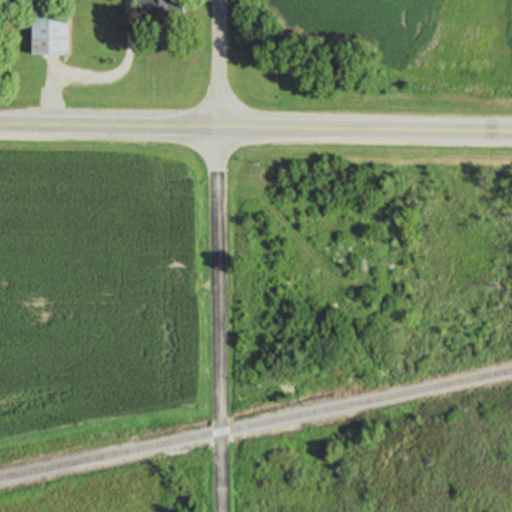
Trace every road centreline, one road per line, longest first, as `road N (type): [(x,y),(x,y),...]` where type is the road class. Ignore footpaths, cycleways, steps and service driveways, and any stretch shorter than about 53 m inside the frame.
road 1 (residential): [(221,511),(215,126)]
road 2 (primary): [(511,131),(215,126)]
road 3 (primary): [(215,126),(0,122)]
road 4 (residential): [(215,126),(218,0)]
